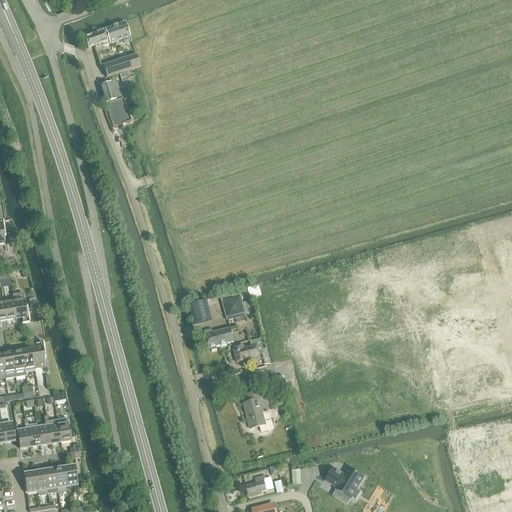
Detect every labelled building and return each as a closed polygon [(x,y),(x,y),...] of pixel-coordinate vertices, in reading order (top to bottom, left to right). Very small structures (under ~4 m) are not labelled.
[(130,38),(125,23),(94,34),(95,35),(84,39),(88,49),(101,45),(102,48),(120,42),(121,44),(124,46),(128,44),(130,41),(129,38),(130,38)] [(136,56),(102,66),(106,79),(119,74),(127,72),(139,68),(136,56)] [(127,72),(119,74),(122,83),(129,81),(127,72)] [(124,100),(106,106),(114,128),(127,124),(131,123),(130,121),(124,100)] [(5,281),(0,282),(1,289),(11,287),(9,275),(4,276),(5,281)] [(29,323),(27,308),(25,308),(23,293),(12,294),(14,301),(17,320),(21,319),(22,324),(29,323)] [(17,320),(14,301),(3,303),(6,321),(17,320)] [(207,302),(190,307),(195,326),(213,322),(207,302)] [(234,343),(230,330),(213,335),(211,330),(204,332),(208,350),(234,343)] [(258,358),(258,356),(265,354),(261,340),(251,343),(252,347),(243,350),(242,347),(233,349),(237,364),(246,361),(258,358)] [(45,359),(43,344),(35,345),(36,350),(32,351),(35,369),(45,368),(44,359),(45,359)] [(35,369),(32,351),(22,353),(25,371),(35,369)] [(25,371),(22,353),(11,354),(15,378),(25,376),(25,371)] [(15,378),(11,354),(1,356),(4,374),(5,379),(15,378)] [(262,414),(259,401),(261,400),(259,392),(245,396),(248,404),(243,405),(250,430),(261,427),(262,432),(269,430),(272,424),(269,413),(262,414)] [(57,421),(58,426),(60,443),(71,442),(67,420),(57,421)] [(46,423),(45,423),(46,428),(47,428),(50,445),(60,443),(58,426),(57,421),(48,423),(46,423)] [(40,447),(37,430),(36,424),(28,425),(24,426),(25,432),(27,431),(30,448),(40,447)] [(15,442),(12,425),(2,426),(4,444),(15,442)] [(50,445),(47,428),(46,428),(37,430),(40,447),(50,445)] [(27,431),(25,432),(17,433),(19,450),(30,448),(27,431)] [(70,455),(74,454),(81,453),(80,445),(73,446),(73,449),(70,450),(70,455)] [(77,486),(75,468),(64,470),(67,488),(69,487),(77,486)] [(333,470),(326,482),(337,489),(336,491),(351,499),(352,498),(356,501),(360,493),(356,490),(364,478),(349,469),(345,476),(333,470)] [(67,488),(64,470),(54,471),(58,494),(70,492),(69,487),(67,488)] [(58,494),(54,471),(44,473),(48,496),(58,494)] [(300,471),(292,472),(293,486),(301,485),(300,471)] [(48,496),(44,473),(34,475),(37,492),(38,497),(41,498),(46,497),(48,496)] [(37,492),(34,475),(24,476),(27,494),(37,492)] [(266,491),(265,487),(273,485),(271,478),(266,479),(266,476),(256,479),(257,484),(245,487),(247,496),(266,491)]
